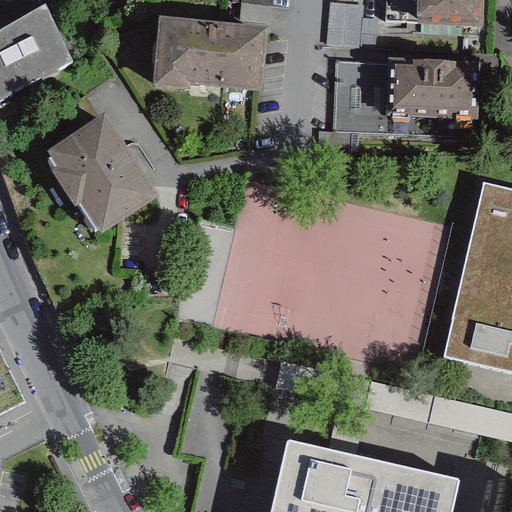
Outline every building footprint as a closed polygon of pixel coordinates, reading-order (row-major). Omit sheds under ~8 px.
[(270,23),(272,0),(241,0),(239,19),(270,23)] [(476,0),(417,0),(417,20),(476,21),(476,0)] [(365,5),(332,4),(330,47),(379,49),(380,19),(365,19),(365,5)] [(0,104),(76,66),(49,13),(0,38),(0,104)] [(266,32),(161,22),(155,88),(186,91),(186,85),(260,92),(264,52),(266,32)] [(411,64),(393,63),(391,108),(470,111),(472,68),(455,67),(456,61),(411,59),(411,64)] [(151,196),(100,117),(47,152),(58,168),(52,172),(71,202),(78,198),(99,230),(151,196)] [(511,192),(484,186),(444,361),(511,376),(511,192)] [(511,414),(282,363),(280,372),(276,390),(511,442),(511,414)] [(454,511),(462,480),(285,439),(275,482),(268,511),(454,511)]
